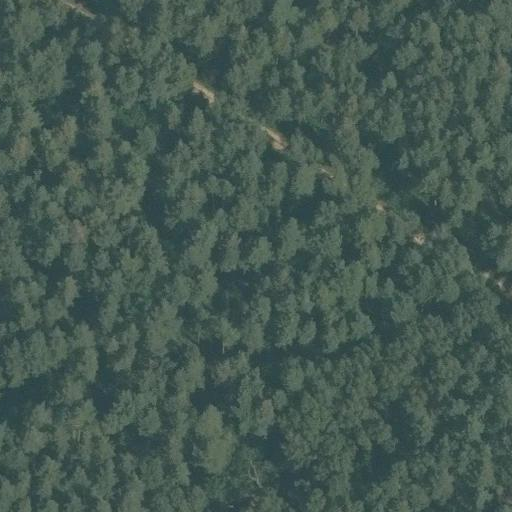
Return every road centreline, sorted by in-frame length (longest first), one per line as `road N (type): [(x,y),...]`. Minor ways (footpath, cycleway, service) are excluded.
road 1 (track): [(511,298),(54,0)]
road 2 (track): [(511,300),(218,511)]
